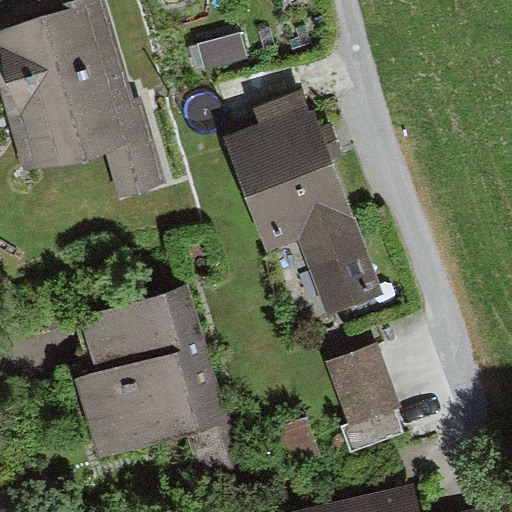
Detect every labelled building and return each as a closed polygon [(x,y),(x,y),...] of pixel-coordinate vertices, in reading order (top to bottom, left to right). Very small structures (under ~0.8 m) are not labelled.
[(107,0),(46,0),(0,13),(0,82),(24,165),(103,143),(117,193),(168,178),(143,93),(135,95),(107,0)] [(240,26),(197,38),(204,66),(248,54),(240,26)] [(308,98),(301,80),(254,97),(260,111),(223,124),(266,243),(300,231),(327,307),(383,287),(328,135),(336,132),(329,112),(322,115),(315,95),(308,98)] [(74,369),(100,451),(234,410),(191,272),(82,306),(99,361),(74,369)] [(378,334),(326,353),(351,418),(342,421),(352,448),(404,428),(395,403),(403,400),(378,334)] [(321,454),(307,412),(274,423),(288,465),(321,454)] [(511,511),(511,493),(440,510),(438,501),(423,504),(416,474),(287,503),(289,511),(511,511)]
